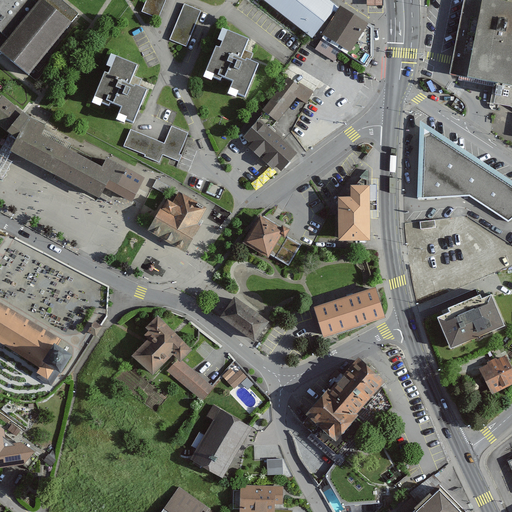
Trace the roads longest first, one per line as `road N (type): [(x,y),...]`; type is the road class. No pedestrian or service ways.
road 1 (residential): [(259,201),(215,165),(180,84),(141,23)]
road 2 (secondary): [(405,317),(389,236),(391,118)]
road 3 (residential): [(259,201),(350,134),(391,118)]
road 4 (residential): [(131,287),(0,219)]
road 5 (secondary): [(462,452),(405,317)]
road 6 (residential): [(322,511),(288,450),(279,378)]
road 7 (residential): [(279,378),(319,366),(405,317)]
road 8 (residential): [(394,94),(418,98),(511,159)]
road 9 (residential): [(172,301),(279,378)]
